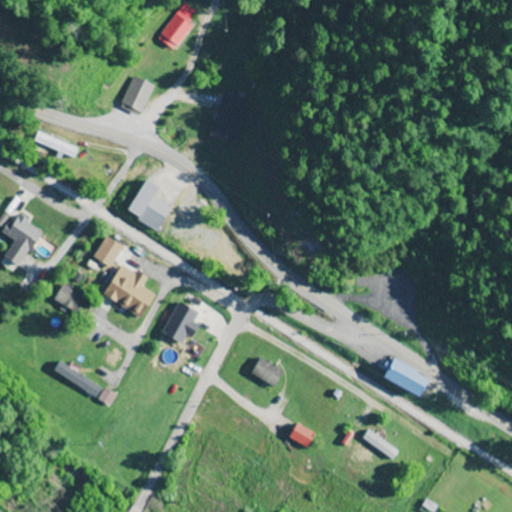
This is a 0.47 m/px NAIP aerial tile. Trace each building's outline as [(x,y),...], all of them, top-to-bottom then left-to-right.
[(158,38),(174,52),(194,28),(177,14),(158,38)] [(154,87),(134,77),(119,106),(140,116),(154,87)] [(244,124),(237,122),(245,98),(237,95),(226,127),(241,132),(244,124)] [(33,143),(74,159),(77,149),(37,133),(33,143)] [(126,213),(157,231),(170,208),(153,198),(158,188),(144,181),(126,213)] [(165,225),(186,239),(197,222),(176,208),(165,225)] [(30,252),(43,232),(17,215),(4,235),(30,252)] [(130,251),(115,239),(100,259),(116,271),(130,251)] [(179,349),(197,317),(179,307),(161,339),(179,349)] [(128,341),(113,330),(107,339),(94,330),(85,343),(112,363),(128,341)] [(147,406),(167,371),(150,362),(130,396),(147,406)] [(102,388),(60,363),(54,372),(97,398),(102,388)] [(251,375),(281,395),(287,387),(257,366),(251,375)] [(422,385),(387,368),(383,377),(418,394),(422,385)] [(317,435),(297,423),(287,439),(307,451),(317,435)] [(371,477),(384,459),(353,436),(340,454),(371,477)] [(278,511),(300,511),(301,511),(285,501),(278,511)]
